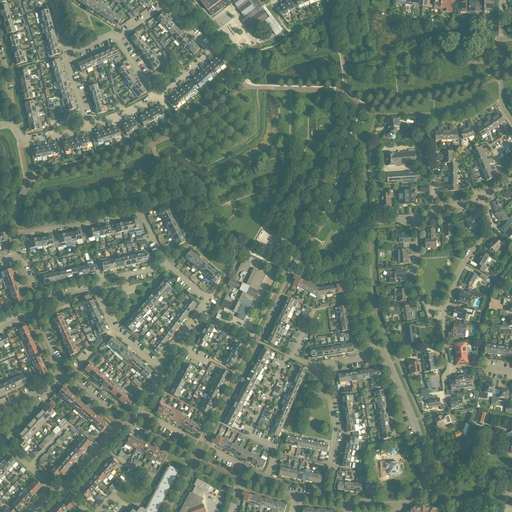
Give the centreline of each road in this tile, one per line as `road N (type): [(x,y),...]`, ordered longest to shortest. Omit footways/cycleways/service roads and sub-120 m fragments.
road 1 (residential): [(18,256),(15,234),(140,212),(166,264)]
road 2 (residential): [(266,488),(273,448),(251,429),(292,356)]
road 3 (residential): [(428,484),(414,422),(376,344)]
road 4 (residential): [(323,498),(334,434),(328,398),(312,389),(317,366)]
road 5 (residential): [(156,97),(209,52),(165,6)]
road 6 (residential): [(445,308),(492,226),(481,198)]
